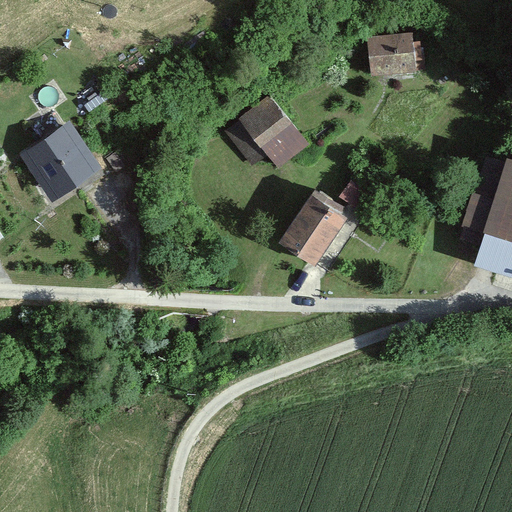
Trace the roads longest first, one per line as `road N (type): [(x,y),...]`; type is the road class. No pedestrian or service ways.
road 1 (residential): [(0,290),(445,307)]
road 2 (unclassified): [(445,307),(215,403),(181,456),(172,511)]
